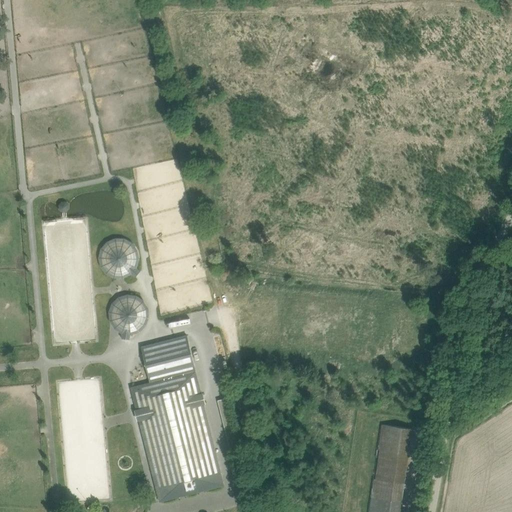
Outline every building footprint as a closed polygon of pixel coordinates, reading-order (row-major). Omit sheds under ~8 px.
[(131,273),(135,277),(141,271),(137,267),(139,258),(138,249),(133,242),(125,238),(115,238),(107,241),(101,248),(99,256),(100,266),(106,273),(114,277),(123,277),(131,273)] [(122,338),(130,339),(130,334),(139,331),(146,325),(149,317),(148,308),(144,300),(137,295),(127,294),(119,296),(112,303),(109,311),(109,320),(114,328),(122,333),(122,338)] [(130,389),(133,400),(160,502),(225,486),(188,335),(141,346),(150,384),(130,389)] [(227,398),(218,400),(236,474),(246,472),(227,398)] [(383,425),(370,511),(399,511),(412,429),(383,425)]
